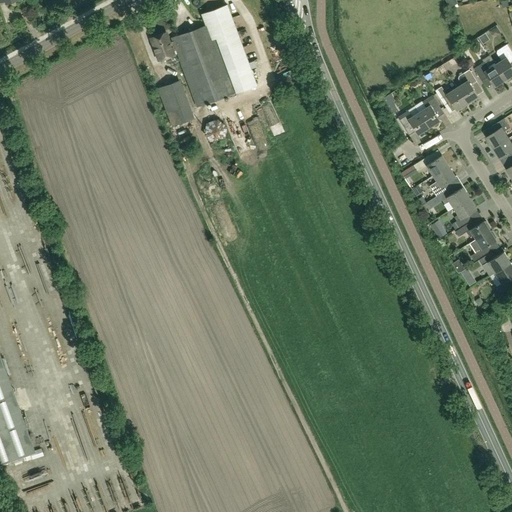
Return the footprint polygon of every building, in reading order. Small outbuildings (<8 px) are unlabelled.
[(197,106),(257,84),(227,4),(202,14),(206,25),(172,38),(173,41),(169,43),(166,32),(151,37),(160,60),(174,55),(172,51),(176,50),(197,106)] [(495,63),(505,79),(511,74),(511,67),(509,62),(511,60),(511,53),(506,44),(497,51),(496,53),(499,57),(500,59),(495,63)] [(505,79),(495,63),(494,63),(489,55),(489,56),(483,60),(484,62),(474,68),(481,81),(487,77),(493,86),(505,79)] [(462,84),(457,87),(467,103),(477,97),(471,86),(477,82),(469,70),(459,76),(458,79),(462,84)] [(173,126),(193,118),(179,80),(158,88),(173,126)] [(467,103),(457,87),(451,91),(448,88),(443,91),(441,87),(435,91),(443,104),(449,100),(456,110),(467,103)] [(390,93),(383,97),(393,114),(398,111),(394,105),(394,99),(390,93)] [(425,108),(419,112),(428,128),(440,121),(433,110),(439,106),(432,96),(422,102),(425,108)] [(428,128),(419,112),(411,117),(408,111),(397,118),(404,128),(410,124),(417,135),(428,128)] [(504,119),(491,126),(495,131),(486,137),(493,147),(508,138),(504,132),(510,128),(504,119)] [(511,143),(508,138),(493,147),(500,159),(509,153),(511,158),(511,157),(511,143)] [(432,176),(448,166),(441,155),(431,161),(428,156),(415,164),(419,169),(425,165),(432,176)] [(448,166),(432,176),(436,181),(429,186),(435,196),(448,188),(445,183),(455,177),(448,166)] [(444,204),(449,201),(453,208),(468,198),(461,187),(454,192),(450,187),(436,196),(427,202),(430,207),(442,200),(444,204)] [(468,198),(453,208),(460,218),(454,222),(458,228),(470,220),(467,214),(475,209),(468,198)] [(470,235),(471,235),(475,240),(489,231),(488,230),(489,229),(490,228),(486,222),(484,221),(483,222),(482,221),(471,228),(468,223),(454,231),(457,237),(466,232),(468,235),(470,235)] [(490,231),(489,231),(475,240),(469,243),(475,253),(469,256),(473,261),(487,252),(483,248),(495,240),(494,239),(495,239),(495,237),(491,231),(490,231)] [(494,273),(509,263),(502,252),(494,257),(491,252),(478,260),(481,265),(482,265),(489,276),(494,273)] [(494,273),(489,276),(495,287),(498,292),(511,285),(508,279),(511,276),(511,268),(511,267),(511,264),(510,265),(509,263),(494,273)] [(0,465),(25,457),(30,455),(31,455),(36,453),(35,450),(2,359),(0,353),(0,465)]
